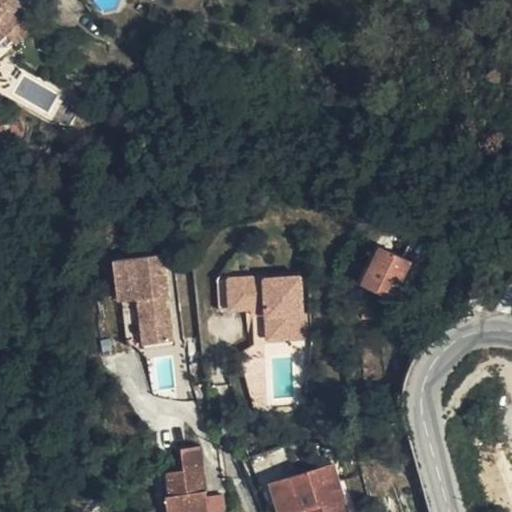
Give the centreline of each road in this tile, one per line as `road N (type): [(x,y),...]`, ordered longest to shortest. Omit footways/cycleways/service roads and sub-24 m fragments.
road 1 (tertiary): [(442,511),(419,429),(419,395),(451,344),(480,333),(511,334)]
road 2 (unknown): [(258,511),(235,451),(231,387)]
